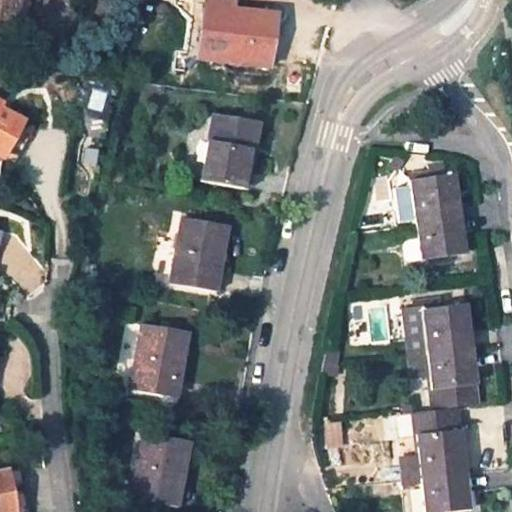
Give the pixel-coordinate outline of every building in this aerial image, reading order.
[(0,0),(0,35),(11,37),(20,39),(24,0),(0,0)] [(265,66),(273,14),(231,9),(224,60),(265,66)] [(0,156),(20,123),(0,111),(0,156)] [(200,181),(240,187),(252,123),(212,116),(200,181)] [(31,129),(20,123),(0,156),(10,162),(11,163),(31,129)] [(257,124),(252,123),(240,187),(246,188),(257,124)] [(446,177),(452,217),(458,217),(452,176),(446,177)] [(458,217),(452,217),(446,177),(407,182),(412,224),(417,260),(457,255),(454,234),(460,233),(458,217)] [(168,283),(208,290),(219,227),(178,220),(168,283)] [(225,228),(219,227),(208,290),(213,291),(225,228)] [(463,254),(460,233),(454,234),(457,255),(463,254)] [(458,308),(463,348),(469,348),(464,307),(458,308)] [(429,405),(468,402),(467,385),(465,363),(471,363),(469,348),(463,348),(458,308),(418,312),(418,318),(420,336),(403,338),(405,355),(406,369),(424,368),(425,376),(429,405)] [(403,338),(420,336),(418,318),(401,320),(403,338)] [(128,389),(168,396),(180,334),(139,326),(128,389)] [(185,335),(180,334),(168,396),(174,397),(185,335)] [(471,363),(465,363),(467,385),(474,385),(471,363)] [(406,369),(408,378),(425,376),(424,368),(406,369)] [(335,403),(337,417),(362,415),(361,401),(335,403)] [(411,413),(415,463),(416,469),(398,471),(399,479),(399,486),(418,484),(420,511),(451,511),(460,511),(458,489),(465,488),(463,472),(457,472),(452,432),(449,410),(411,413)] [(463,472),(459,431),(452,432),(457,472),(463,472)] [(129,499),(169,506),(182,441),(141,433),(129,499)] [(188,442),(182,441),(169,506),(175,507),(188,442)] [(398,471),(416,469),(415,463),(397,465),(398,471)] [(17,471),(4,473),(12,511),(25,508),(21,489),(17,471)] [(0,511),(12,511),(4,473),(0,473),(0,511)] [(467,510),(465,488),(458,489),(460,511),(467,510)]
